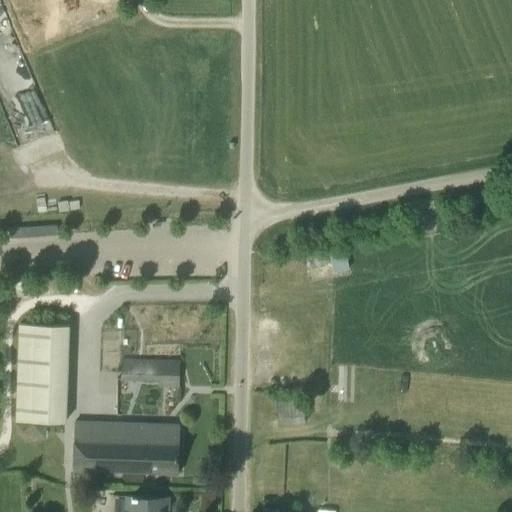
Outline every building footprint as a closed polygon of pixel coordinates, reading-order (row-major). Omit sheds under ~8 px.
[(57,225),(44,226),(45,235),(57,235),(57,225)] [(21,228),(8,228),(9,237),(22,237),(21,228)] [(344,252),(337,253),(340,270),(348,268),(344,252)] [(15,419),(65,421),(68,324),(18,322),(15,419)] [(158,385),(179,385),(179,361),(128,360),(128,357),(120,356),(120,378),(158,379),(158,385)] [(339,366),(340,402),(353,401),(352,366),(339,366)] [(304,422),(302,400),(275,403),(278,425),(304,422)] [(156,472),(156,473),(178,474),(179,433),(159,432),(159,424),(149,424),(149,423),(74,421),(74,441),(73,441),(72,469),(156,472)] [(169,510),(169,497),(137,496),(137,495),(131,495),(130,511),(161,511),(161,510),(169,510)]
